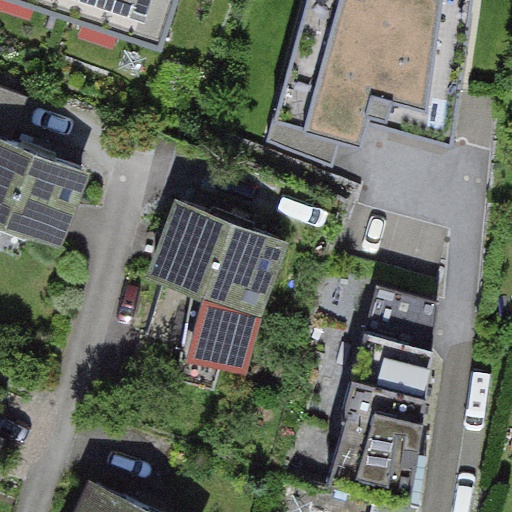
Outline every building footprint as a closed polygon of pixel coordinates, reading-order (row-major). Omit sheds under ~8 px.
[(172,0),(62,0),(163,31),(172,0)] [(468,45),(479,0),(312,0),(312,4),(468,45)] [(443,138),(468,45),(312,4),(287,97),(443,138)] [(117,182),(0,137),(0,226),(87,260),(117,182)] [(307,250),(167,197),(135,279),(276,332),(307,250)] [(412,509),(443,349),(358,332),(326,493),(412,509)] [(163,511),(90,482),(77,511),(163,511)]
